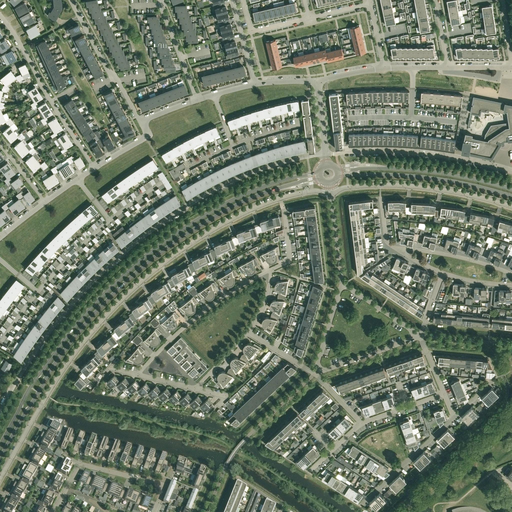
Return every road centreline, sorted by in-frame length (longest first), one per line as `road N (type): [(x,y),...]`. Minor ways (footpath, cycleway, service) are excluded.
road 1 (tertiary): [(0,458),(67,345),(133,274),(227,209),(318,177)]
road 2 (tertiary): [(318,171),(239,196),(145,255),(69,332),(0,444)]
road 3 (residential): [(325,154),(228,182),(142,236),(71,303),(0,410)]
road 4 (residential): [(0,478),(59,374),(105,315),(173,254),(280,198)]
road 5 (residential): [(511,172),(418,153),(325,154)]
road 6 (residential): [(330,192),(409,185),(511,206)]
road 7 (tertiary): [(511,189),(415,169),(337,170)]
road 8 (tertiary): [(338,176),(424,177),(511,196)]
road 9 (residential): [(135,374),(212,304),(270,270)]
road 10 (residential): [(154,511),(164,486),(80,463),(53,511)]
road 11 (residential): [(70,0),(140,121)]
road 12 (residential): [(453,417),(360,505)]
road 13 (residential): [(92,167),(27,57)]
